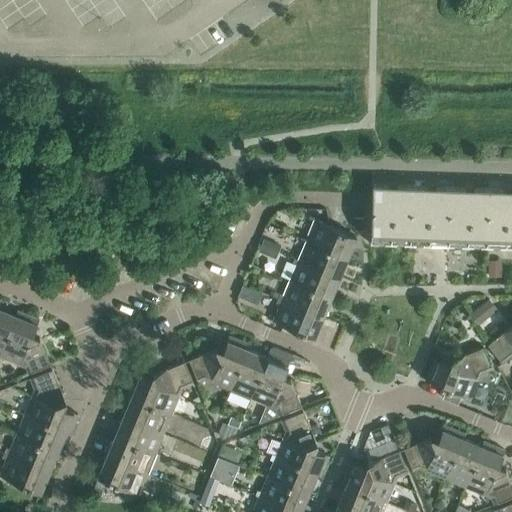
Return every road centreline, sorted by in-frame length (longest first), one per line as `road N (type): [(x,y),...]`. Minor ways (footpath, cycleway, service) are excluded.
road 1 (residential): [(0,159),(511,167)]
road 2 (residential): [(219,313),(335,363),(356,413),(406,395),(511,437)]
road 3 (residential): [(71,312),(249,238)]
road 4 (residential): [(101,377),(110,350),(129,337),(198,311),(219,313)]
road 5 (residential): [(55,511),(101,377)]
road 6 (residential): [(249,238),(274,199),(360,202)]
